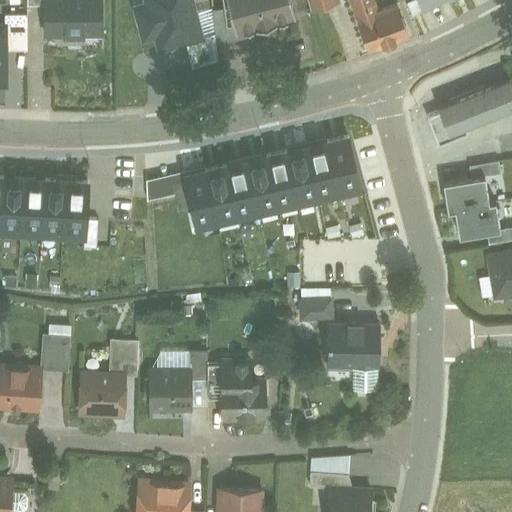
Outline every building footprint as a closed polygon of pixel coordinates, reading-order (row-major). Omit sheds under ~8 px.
[(45,0),(46,1),(46,31),(105,30),(104,0),(45,0)] [(143,0),(143,1),(134,3),(142,37),(154,33),(159,45),(202,35),(193,0),(143,0)] [(294,0),(231,0),(239,27),(298,12),(294,0)] [(375,0),(349,0),(369,53),(411,37),(398,3),(379,10),(375,0)] [(213,5),(199,10),(206,33),(220,29),(213,5)] [(9,20),(10,48),(30,48),(29,13),(6,14),(6,20),(9,20)] [(6,20),(0,20),(0,82),(11,82),(10,48),(9,20),(6,20)] [(511,72),(507,60),(437,89),(446,109),(454,128),(466,123),(511,104),(511,72)] [(454,128),(446,109),(429,116),(439,141),(468,129),(466,123),(454,128)] [(364,193),(349,138),(330,143),(344,198),(364,193)] [(344,198),(330,143),(310,149),(324,203),(344,198)] [(324,203),(310,149),(290,154),(305,208),(324,203)] [(305,208),(290,154),(271,159),(285,214),(305,208)] [(285,214),(271,159),(251,164),(265,219),(285,214)] [(265,219),(251,164),(231,169),(245,224),(265,219)] [(12,166),(0,165),(0,224),(8,225),(12,166)] [(33,167),(12,166),(8,225),(29,227),(33,167)] [(54,168),(33,167),(29,227),(51,227),(54,168)] [(75,169),(54,168),(51,227),(72,229),(75,169)] [(95,170),(75,169),(72,229),(92,230),(95,170)] [(245,224),(231,169),(211,175),(226,229),(245,224)] [(487,172),(445,178),(449,206),(457,205),(461,228),(502,222),(498,195),(490,196),(487,172)] [(226,229),(211,175),(192,180),(206,234),(226,229)] [(511,247),(484,252),(491,296),(511,292),(511,247)] [(301,289),(302,318),(330,317),(328,288),(301,289)] [(378,322),(329,321),(328,367),(351,367),(377,368),(378,322)] [(41,364),(40,368),(66,370),(69,325),(48,323),(47,334),(41,334),(38,364),(41,364)] [(223,326),(212,326),(213,336),(223,336),(223,326)] [(108,339),(107,371),(126,371),(126,377),(136,377),(138,340),(108,339)] [(149,403),(149,411),(192,411),(192,379),(204,379),(204,362),(204,350),(159,350),(149,368),(149,375),(142,375),(142,403),(149,403)] [(219,362),(219,399),(219,422),(265,422),(265,376),(262,376),(262,372),(255,372),(255,366),(249,366),(249,356),(218,356),(219,362)] [(0,360),(0,408),(37,412),(40,368),(41,364),(38,364),(0,360)] [(219,362),(204,362),(204,379),(204,399),(219,399),(219,362)] [(377,368),(351,367),(350,389),(377,389),(377,368)] [(77,370),(76,416),(125,417),(126,377),(126,371),(107,371),(77,370)] [(327,489),(328,484),(347,485),(350,458),(310,455),(308,487),(327,489)] [(9,511),(13,475),(0,474),(0,511),(9,511)] [(188,511),(189,511),(191,479),(134,475),(131,511),(188,511)] [(347,485),(328,484),(327,489),(325,511),(370,511),(372,487),(347,485)] [(260,511),(262,488),(215,486),(213,511),(260,511)]
